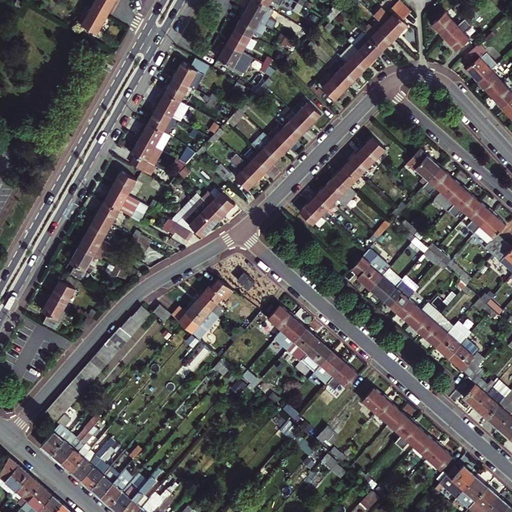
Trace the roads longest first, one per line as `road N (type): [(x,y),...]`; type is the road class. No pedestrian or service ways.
road 1 (residential): [(511,155),(445,82),(427,73),(400,76),(241,231)]
road 2 (residential): [(511,471),(241,231)]
road 3 (primary): [(0,318),(160,35)]
road 4 (residential): [(241,231),(138,293),(7,436)]
road 5 (primary): [(148,28),(0,287)]
